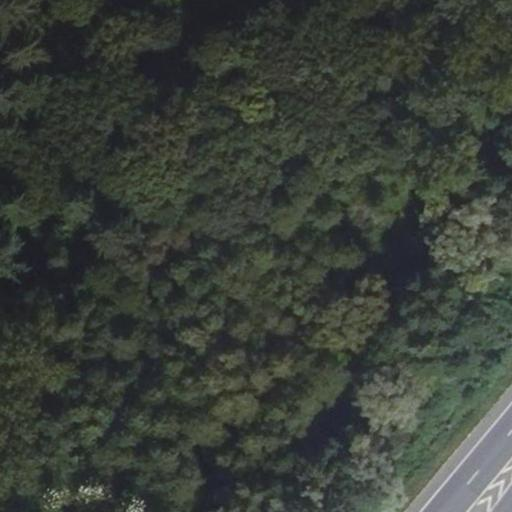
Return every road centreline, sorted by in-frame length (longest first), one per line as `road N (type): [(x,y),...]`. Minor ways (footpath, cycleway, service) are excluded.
road 1 (track): [(0,168),(134,126),(262,123),(391,205)]
road 2 (track): [(232,511),(361,365),(391,205)]
